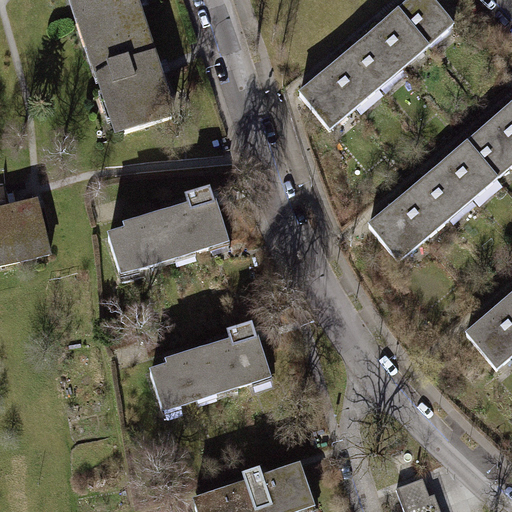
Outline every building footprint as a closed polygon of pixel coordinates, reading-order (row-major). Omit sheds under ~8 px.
[(89,55),(141,39),(132,10),(135,9),(132,0),(68,0),(69,1),(72,0),(89,55)] [(409,0),(394,14),(424,49),(449,27),(425,0),(409,0)] [(424,49),(394,14),(369,34),(400,70),(424,49)] [(400,70),(369,34),(345,55),(375,91),(400,70)] [(141,39),(89,55),(97,81),(95,82),(113,136),(167,119),(154,78),(157,77),(152,62),(149,64),(141,39)] [(320,76),(350,112),(375,91),(345,55),(320,76)] [(350,112),(320,76),(297,97),(327,132),(350,112)] [(511,104),(489,124),(511,151),(511,104)] [(511,164),(511,151),(489,124),(464,145),(493,180),(511,164)] [(493,180),(464,145),(440,166),(469,201),(493,180)] [(414,187),(443,222),(469,201),(440,166),(414,187)] [(443,222),(414,187),(392,206),(421,241),(443,222)] [(187,215),(105,240),(116,276),(223,243),(207,193),(183,200),(187,215)] [(421,241),(392,206),(365,228),(395,263),(421,241)] [(0,266),(16,263),(13,254),(31,250),(33,258),(45,255),(35,209),(23,212),(0,217),(0,266)] [(511,295),(503,303),(511,313),(511,295)] [(511,313),(503,303),(486,319),(511,348),(511,313)] [(511,357),(511,348),(486,319),(465,337),(496,372),(511,357)] [(231,349),(151,374),(163,412),(269,378),(253,330),(228,338),(231,349)] [(208,507),(196,511),(195,511),(292,511),(292,510),(312,503),(299,466),(262,480),(260,474),(244,479),(247,486),(206,501),(208,507)] [(402,511),(435,511),(431,499),(425,500),(419,484),(396,492),(402,511)]
